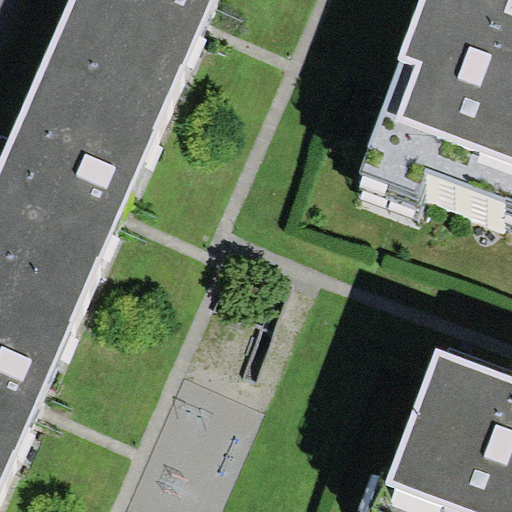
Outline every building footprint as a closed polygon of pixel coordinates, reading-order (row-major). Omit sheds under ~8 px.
[(62,0),(39,55),(167,109),(199,32),(212,0),(62,0)] [(504,36),(426,10),(399,91),(372,172),(511,218),(511,15),(504,36)] [(0,147),(0,285),(78,318),(167,109),(39,55),(0,147)] [(0,503),(38,412),(78,318),(0,285),(0,503)] [(511,511),(511,426),(421,392),(376,511),(511,511)]
